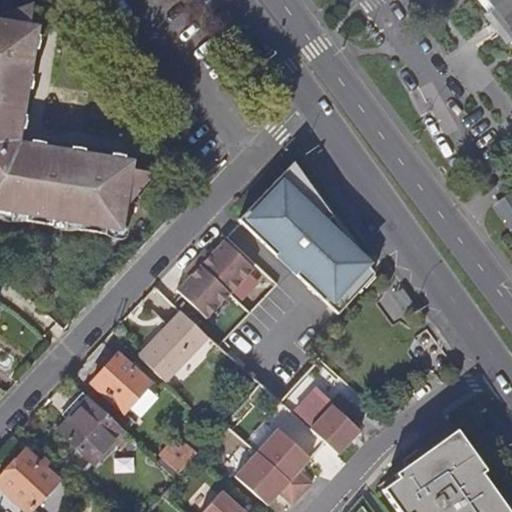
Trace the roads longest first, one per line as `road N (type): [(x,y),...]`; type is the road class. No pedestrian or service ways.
road 1 (primary): [(511,311),(298,22)]
road 2 (residential): [(249,149),(175,211),(0,406)]
road 3 (primary): [(306,100),(501,375)]
road 4 (residential): [(501,375),(405,425),(324,511)]
road 5 (residential): [(249,149),(129,0)]
road 6 (primary): [(229,0),(306,100)]
